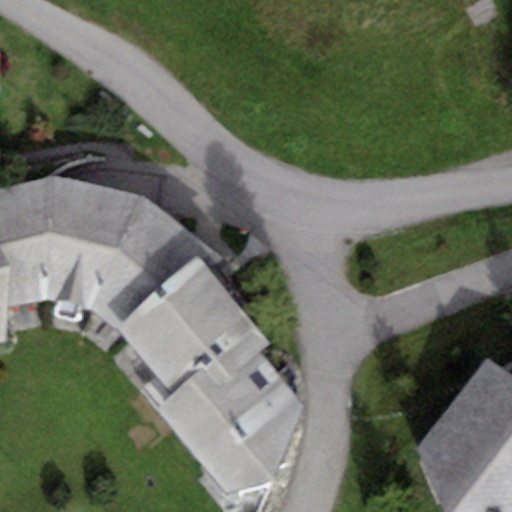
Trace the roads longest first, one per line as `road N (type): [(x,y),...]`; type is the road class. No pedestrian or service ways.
road 1 (residential): [(319,200),(250,174),(122,70),(1,0)]
road 2 (residential): [(319,200),(328,397),(299,511)]
road 3 (residential): [(511,186),(319,200)]
